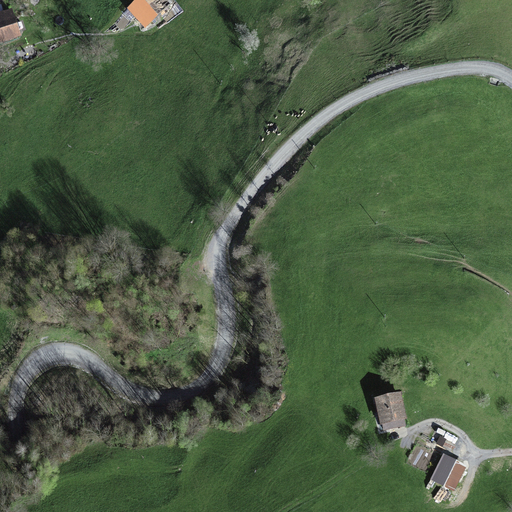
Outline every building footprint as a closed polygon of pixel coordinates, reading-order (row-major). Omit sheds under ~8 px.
[(151,0),(134,0),(120,12),(135,30),(160,10),(151,0)] [(0,42),(22,36),(13,9),(0,12),(0,42)] [(381,429),(406,424),(400,398),(375,403),(381,429)] [(445,432),(438,445),(447,450),(454,437),(445,432)] [(466,469),(443,459),(432,484),(454,494),(466,469)]
